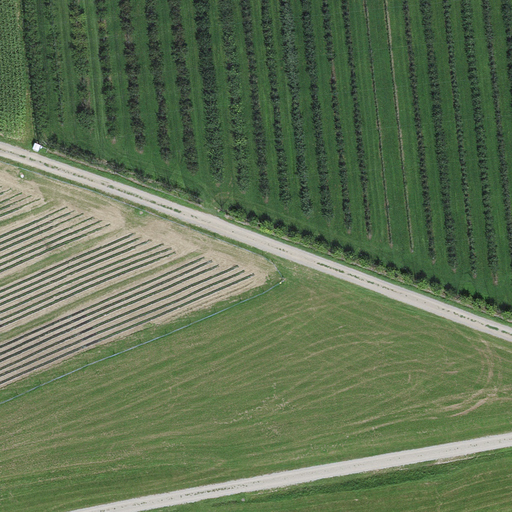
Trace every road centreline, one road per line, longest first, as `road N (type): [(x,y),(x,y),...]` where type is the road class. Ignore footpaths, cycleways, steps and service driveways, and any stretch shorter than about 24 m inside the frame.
road 1 (track): [(511,334),(0,149)]
road 2 (track): [(136,511),(511,440)]
